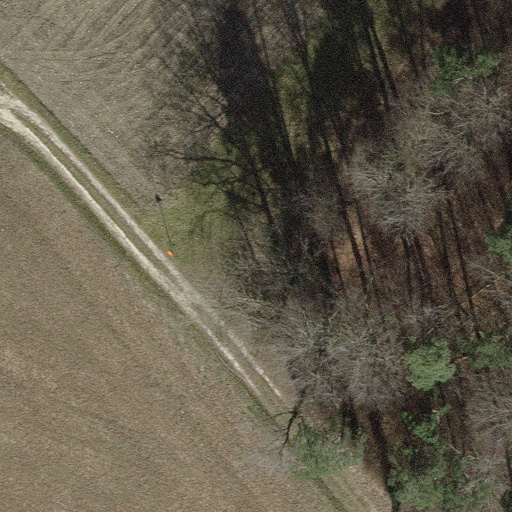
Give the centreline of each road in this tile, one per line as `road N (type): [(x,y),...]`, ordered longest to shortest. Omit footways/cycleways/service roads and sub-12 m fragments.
road 1 (track): [(0,98),(383,511)]
road 2 (track): [(419,0),(400,20),(242,357)]
